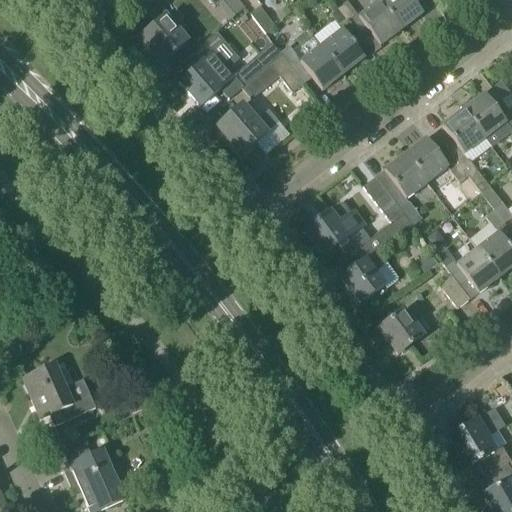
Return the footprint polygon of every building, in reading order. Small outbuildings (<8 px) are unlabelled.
[(205,0),(210,5),(214,9),(224,0),(205,0)] [(421,16),(408,0),(382,0),(378,4),(400,32),(421,16)] [(355,16),(345,3),(336,10),(346,23),(355,16)] [(400,32),(378,4),(357,20),(379,49),(400,32)] [(274,29),(258,9),(248,17),(264,36),(274,29)] [(346,23),(336,10),(328,17),(337,29),(346,23)] [(164,18),(138,40),(161,66),(185,44),(173,29),(181,21),(173,11),(164,19),(164,18)] [(341,32),(320,48),(342,77),(363,61),(341,32)] [(248,65),(258,76),(280,58),(278,55),(271,45),(248,65)] [(288,48),(278,55),(280,58),(288,68),(298,60),(288,48)] [(321,93),(342,77),(320,48),(299,65),(321,93)] [(177,85),(178,86),(198,109),(235,79),(214,54),(177,85)] [(288,68),(280,58),(258,76),(240,91),(250,102),(275,81),(286,95),(289,93),(291,95),(303,86),(288,68)] [(491,90),(500,102),(501,103),(509,96),(500,83),(491,90)] [(511,117),(501,103),(500,102),(492,108),(483,96),(462,112),(460,109),(484,141),(504,126),(511,135),(511,117)] [(215,129),(240,158),(266,136),(266,135),(277,125),(267,113),(255,124),(241,108),(215,129)] [(466,179),(480,196),(489,189),(463,157),(484,141),(460,109),(459,110),(461,113),(441,129),(451,142),(443,148),(457,167),(466,179)] [(404,157),(426,186),(446,170),(425,141),(404,157)] [(426,186),(404,157),(382,173),(405,202),(426,186)] [(466,179),(457,167),(448,173),(458,186),(466,179)] [(399,211),(387,195),(374,180),(362,190),(389,225),(403,216),(399,211)] [(511,219),(489,189),(480,196),(493,213),(503,226),(511,219)] [(399,211),(403,216),(408,224),(418,217),(408,204),(399,211)] [(343,260),(356,251),(369,241),(360,230),(351,218),(341,205),(329,214),(328,214),(304,232),(323,257),(335,249),(343,260)] [(503,226),(493,213),(485,220),(494,232),(503,226)] [(411,228),(408,224),(403,216),(389,225),(369,241),(356,251),(364,262),(339,280),(359,306),(384,287),(386,291),(396,283),(397,279),(386,266),(387,265),(377,253),(411,228)] [(511,254),(497,235),(476,251),(500,283),(501,283),(498,280),(511,269),(511,254)] [(435,258),(451,278),(454,283),(462,277),(477,296),(498,280),(500,283),(476,251),(456,267),(444,251),(435,258)] [(438,288),(455,310),(456,312),(469,302),(454,283),(451,278),(438,288)] [(421,339),(421,338),(430,331),(421,319),(412,326),(403,313),(377,331),(397,357),(421,339)] [(71,405),(64,390),(53,368),(21,382),(29,400),(32,398),(42,419),(38,421),(39,422),(52,416),(57,426),(53,428),(53,429),(94,409),(89,397),(71,405)] [(486,393),(494,408),(510,399),(502,385),(486,393)] [(503,429),(499,422),(492,412),(448,439),(467,470),(475,465),(485,481),(503,469),(485,440),(503,429)] [(102,453),(61,472),(71,495),(78,492),(87,511),(101,511),(123,502),(115,483),(119,481),(113,470),(110,471),(102,453)] [(511,511),(511,461),(509,464),(506,467),(511,476),(511,479),(483,497),(491,511),(511,511)]
